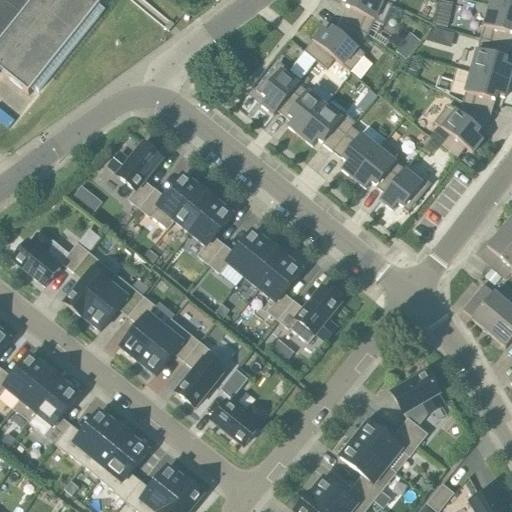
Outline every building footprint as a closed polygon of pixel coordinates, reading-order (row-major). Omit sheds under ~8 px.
[(0,0),(0,72),(5,76),(4,77),(29,97),(35,90),(39,93),(100,17),(96,14),(101,7),(92,0),(0,0)] [(358,32),(368,37),(375,23),(383,27),(392,7),(384,3),(377,0),(341,0),(341,1),(349,4),(346,10),(364,19),(358,32)] [(511,0),(491,0),(490,7),(511,13),(511,0)] [(494,32),(511,36),(511,13),(490,7),(480,40),(491,43),(494,32)] [(449,17),(436,15),(434,27),(446,29),(449,17)] [(358,32),(349,43),(333,30),(329,36),(323,30),(313,42),(335,60),(352,73),(365,56),(358,50),(368,37),(358,32)] [(423,43),(443,48),(446,35),(433,31),(423,43)] [(487,55),(491,43),(480,40),(471,73),(509,84),(511,73),(511,68),(505,67),(507,60),(487,55)] [(326,71),(335,60),(313,42),(304,53),(326,71)] [(414,51),(403,43),(395,53),(406,61),(414,51)] [(292,95),(299,87),(298,86),(301,82),(279,64),(256,93),(266,101),(261,107),(274,118),(277,114),(292,95)] [(475,98),(495,103),(497,97),(505,99),(509,84),(471,73),(462,104),(472,110),(475,98)] [(291,125),(288,129),(300,139),(325,108),(299,87),(292,95),(301,102),(288,118),(293,122),(291,125)] [(357,107),(364,113),(370,106),(363,101),(357,107)] [(312,149),(318,142),(323,146),(335,130),(345,138),(352,129),(355,125),(328,103),(325,108),(300,139),(312,149)] [(480,131),(464,119),(472,110),(462,104),(455,112),(448,106),(433,124),(449,137),(466,150),(472,155),(483,142),(476,137),(480,131)] [(437,128),(430,137),(441,146),(448,137),(437,128)] [(346,165),(341,172),(353,182),(378,151),(352,129),(345,138),(332,154),(346,165)] [(437,146),(431,141),(424,149),(430,154),(437,146)] [(371,185),(385,196),(385,197),(405,172),(395,165),(401,157),(384,144),(378,151),(353,182),(366,192),(371,185)] [(136,193),(128,202),(139,212),(155,192),(145,184),(162,162),(143,147),(130,163),(120,156),(110,169),(119,177),(117,179),(136,193)] [(385,196),(380,203),(393,213),(398,207),(408,215),(431,186),(408,168),(405,172),(385,197),(385,196)] [(174,223),(200,191),(200,190),(199,191),(183,178),(165,200),(155,192),(139,212),(166,233),(174,223)] [(103,205),(81,189),(71,202),(92,219),(103,205)] [(190,236),(216,204),(200,191),(174,223),(190,236)] [(214,240),(232,217),(217,204),(216,204),(190,236),(205,249),(197,259),(209,268),(225,248),(214,240)] [(511,220),(502,233),(511,241),(511,220)] [(511,241),(502,233),(487,250),(504,263),(496,273),(506,281),(511,275),(511,241)] [(244,279),(270,247),(269,246),(269,247),(253,234),(235,256),(225,248),(209,268),(220,277),(228,267),(244,279)] [(29,245),(13,264),(45,289),(60,270),(44,257),(51,247),(38,237),(30,246),(29,245)] [(78,246),(62,266),(73,275),(89,255),(78,246)] [(259,292),(286,260),(270,247),(244,279),(259,292)] [(153,267),(159,259),(151,253),(145,261),(153,267)] [(83,283),(65,306),(82,320),(117,278),(89,255),(73,275),(83,283)] [(284,296),(302,273),(286,261),(286,260),(259,292),(275,305),(267,315),(278,324),(294,304),(284,296)] [(501,279),(491,271),(485,279),(494,287),(501,279)] [(117,278),(82,320),(83,321),(83,320),(100,334),(118,312),(129,320),(144,300),(117,278)] [(471,322),(489,336),(511,309),(494,294),(494,295),(484,287),(463,313),(472,320),(471,322)] [(327,323),(341,306),(322,291),(304,312),(294,304),(278,324),(308,347),(316,336),(326,344),(337,331),(327,323)] [(139,328),(121,351),(138,365),(165,331),(149,318),(156,309),(144,300),(129,320),(139,328)] [(224,321),(230,313),(222,307),(216,314),(224,321)] [(511,309),(489,336),(506,350),(511,342),(511,309)] [(165,331),(138,365),(156,379),(174,356),(184,365),(200,345),(172,323),(165,331)] [(0,333),(0,373),(1,372),(0,370),(0,355),(11,342),(0,333)] [(274,354),(290,365),(298,353),(282,343),(274,354)] [(194,373),(176,395),(195,411),(229,369),(200,345),(184,365),(194,373)] [(1,372),(0,373),(0,397),(5,391),(20,403),(46,371),(30,358),(12,380),(1,372)] [(20,403),(13,412),(30,425),(37,417),(63,384),(46,370),(46,371),(20,403)] [(248,382),(236,373),(221,392),(232,402),(248,382)] [(428,375),(392,396),(404,417),(423,406),(429,417),(444,408),(438,398),(440,396),(428,375)] [(30,425),(29,427),(44,439),(55,448),(71,428),(61,420),(79,397),(63,384),(37,417),(30,425)] [(226,405),(211,424),(243,450),(259,430),(257,429),(264,420),(251,409),(243,418),(226,405)] [(71,428),(55,448),(67,457),(68,456),(82,467),(115,427),(99,414),(81,436),(71,428)] [(400,432),(419,448),(428,437),(408,422),(400,432)] [(419,448),(400,432),(391,443),(368,425),(354,443),(388,470),(389,469),(401,453),(410,460),(419,448)] [(115,427),(82,467),(100,481),(133,440),(116,426),(115,427)] [(8,436),(1,444),(9,450),(16,442),(8,436)] [(133,440),(100,481),(115,494),(114,495),(124,503),(140,484),(130,476),(148,453),(133,440)] [(389,469),(388,470),(354,443),(340,460),(363,478),(354,488),(374,504),(397,476),(389,469)] [(140,484),(124,503),(134,511),(160,511),(184,482),(168,469),(150,491),(140,484)] [(346,499),(324,480),(310,497),(328,511),(367,511),(374,504),(354,488),(346,499)] [(184,482),(160,511),(190,511),(203,497),(185,482),(184,482)] [(71,484),(64,492),(72,498),(78,490),(71,484)] [(433,511),(441,511),(454,496),(443,487),(427,507),(433,511)] [(502,511),(492,493),(470,506),(473,511),(502,511)] [(328,511),(310,497),(297,511),(328,511)]
